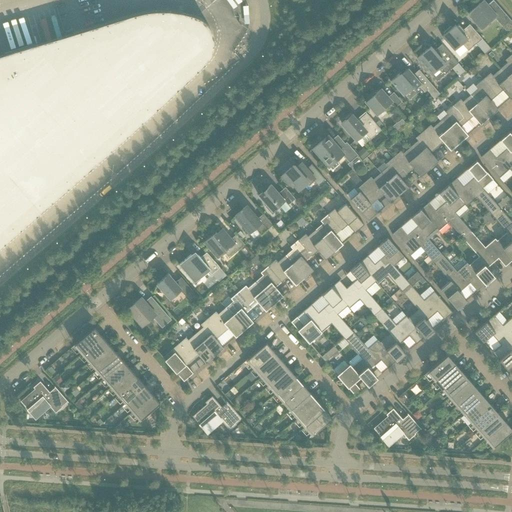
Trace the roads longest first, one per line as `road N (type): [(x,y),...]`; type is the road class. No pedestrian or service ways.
road 1 (residential): [(96,303),(446,0)]
road 2 (unclassified): [(257,0),(252,52),(0,281)]
road 3 (residential): [(271,319),(511,113)]
road 4 (tertiary): [(333,477),(511,491)]
road 5 (tertiary): [(511,479),(334,464)]
road 6 (tertiary): [(171,453),(0,443)]
road 7 (tertiary): [(0,454),(170,466)]
road 8 (tertiary): [(334,464),(171,453)]
road 9 (tertiary): [(170,466),(333,477)]
road 10 (residential): [(185,404),(96,303)]
road 11 (residential): [(352,410),(446,328)]
road 12 (residential): [(4,383),(96,303)]
road 13 (residential): [(352,410),(271,319)]
road 14 (residential): [(185,404),(271,319)]
